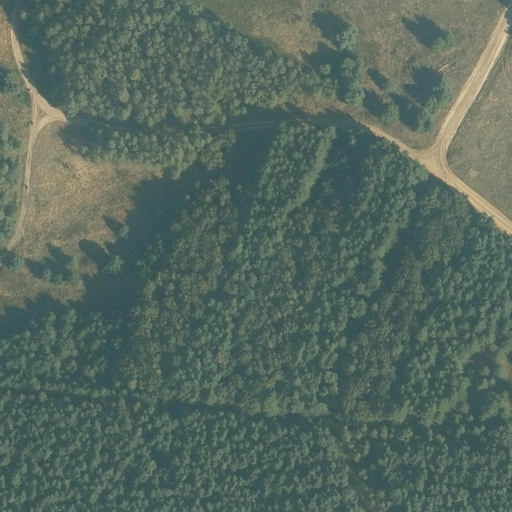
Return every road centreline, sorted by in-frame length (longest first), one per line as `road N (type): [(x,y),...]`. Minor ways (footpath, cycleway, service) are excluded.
road 1 (track): [(36,105),(100,128),(346,124),(394,139),(511,228)]
road 2 (track): [(0,258),(28,200),(36,105),(16,42),(21,0)]
road 3 (track): [(428,168),(511,17)]
